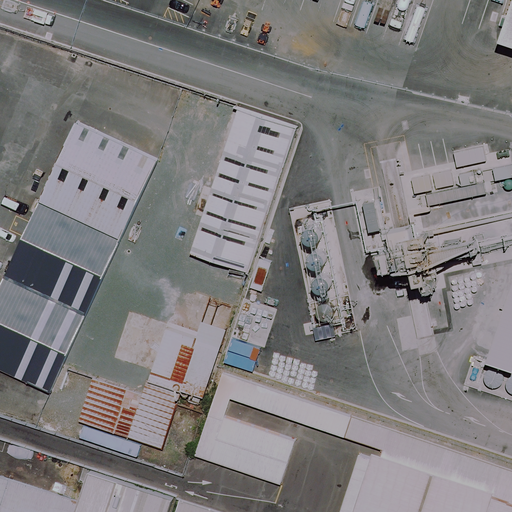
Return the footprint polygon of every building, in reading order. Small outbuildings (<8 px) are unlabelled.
[(300,125),(242,106),(195,250),(254,269),(268,222),(288,161),(300,125)] [(163,157),(82,119),(0,295),(0,363),(55,389),(163,157)] [(288,161),(268,222),(297,231),(309,195),(300,192),(304,182),(313,184),(317,170),(288,161)] [(511,176),(507,174),(497,203),(511,208),(511,176)] [(511,208),(497,203),(488,228),(511,236),(511,208)] [(268,222),(254,269),(320,291),(336,244),(297,231),(268,222)] [(174,318),(154,377),(184,387),(208,395),(231,327),(207,319),(204,328),(174,318)] [(395,428),(227,371),(199,453),(284,482),(299,438),(228,415),(234,396),(388,448),(395,428)] [(96,375),(81,420),(87,422),(83,436),(140,454),(145,440),(165,446),(184,387),(154,377),(151,376),(146,391),(96,375)] [(511,511),(511,467),(395,428),(388,448),(387,453),(379,450),(358,511),(511,511)] [(175,511),(181,497),(88,469),(77,501),(74,511),(175,511)] [(74,511),(77,501),(0,474),(0,511),(74,511)] [(227,511),(181,497),(175,511),(227,511)]
